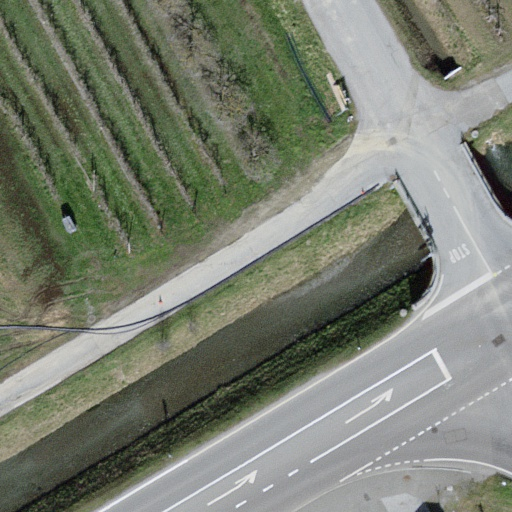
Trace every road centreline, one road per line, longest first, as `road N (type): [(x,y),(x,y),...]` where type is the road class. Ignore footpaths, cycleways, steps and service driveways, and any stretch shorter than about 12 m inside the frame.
road 1 (unclassified): [(0,400),(411,137)]
road 2 (secondary): [(179,511),(506,321)]
road 3 (unclassified): [(506,321),(411,137)]
road 4 (unclassified): [(411,137),(333,0)]
